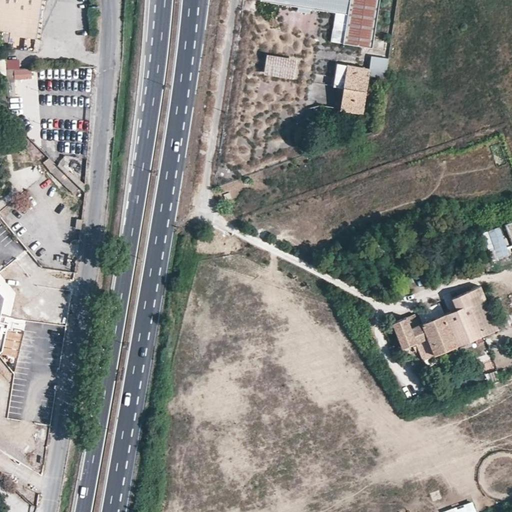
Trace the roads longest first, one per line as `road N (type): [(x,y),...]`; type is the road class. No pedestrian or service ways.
road 1 (primary): [(108,511),(190,0)]
road 2 (primary): [(161,0),(83,511)]
road 3 (tertiary): [(47,511),(95,200),(109,0)]
road 4 (unclassified): [(199,211),(231,0)]
